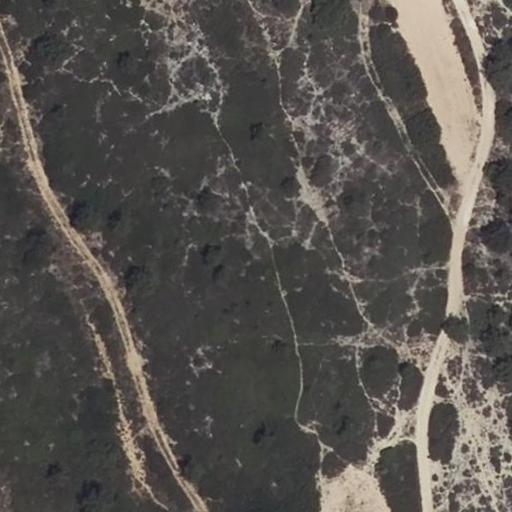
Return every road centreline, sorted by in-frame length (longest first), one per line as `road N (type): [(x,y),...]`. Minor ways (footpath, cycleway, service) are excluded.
road 1 (track): [(426,511),(422,445),(443,351),(454,235),(478,150),(482,63),(454,0)]
road 2 (track): [(0,37),(38,168),(83,240),(163,454),(203,511)]
